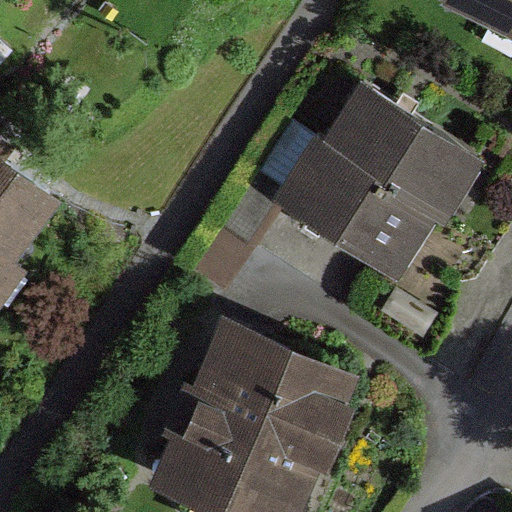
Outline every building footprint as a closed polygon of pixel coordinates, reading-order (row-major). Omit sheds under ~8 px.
[(511,0),(448,0),(499,25),(507,10),(511,12),(511,0)] [(432,214),(474,155),(361,75),(319,135),(426,210),(432,214)] [(0,290),(5,295),(33,256),(20,246),(59,193),(31,173),(45,153),(17,133),(23,124),(0,108),(0,290)] [(384,270),(426,210),(319,135),(311,130),(269,190),(384,270)] [(343,363),(215,316),(160,463),(288,511),(343,363)]
